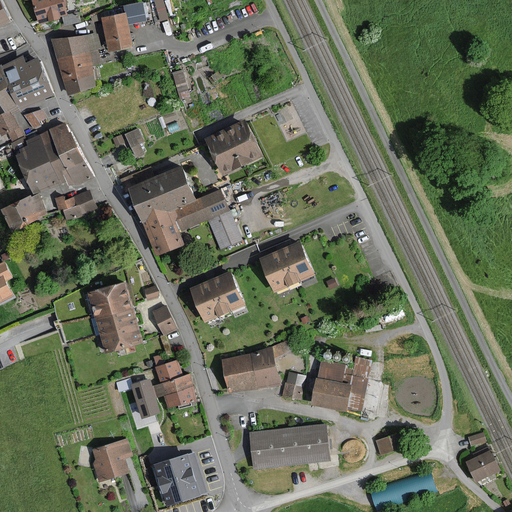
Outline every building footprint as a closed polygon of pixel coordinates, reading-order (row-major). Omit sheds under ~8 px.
[(0,0),(0,24),(11,20),(3,3),(1,0),(0,0)] [(33,0),(39,22),(58,17),(67,15),(63,0),(33,0)] [(143,3),(124,6),(126,14),(103,18),(109,51),(132,46),(130,33),(128,24),(146,20),(143,3)] [(58,59),(65,81),(65,82),(68,94),(95,86),(93,75),(92,66),(100,65),(98,49),(101,49),(98,34),(87,35),(52,40),(58,59)] [(0,102),(5,113),(0,116),(0,130),(2,135),(8,132),(12,140),(25,134),(21,126),(19,127),(19,126),(13,113),(19,110),(54,94),(37,59),(26,65),(22,58),(19,60),(1,68),(1,67),(0,67),(0,102)] [(181,96),(192,94),(186,66),(174,69),(181,96)] [(42,110),(25,115),(34,128),(44,124),(42,121),(48,117),(42,110)] [(226,131),(207,140),(223,174),(262,156),(246,121),(226,131)] [(59,183),(68,179),(70,184),(78,183),(80,183),(92,178),(68,124),(48,132),(39,136),(27,141),(25,138),(13,143),(18,155),(35,194),(50,188),(60,184),(59,183)] [(124,142),(121,135),(114,138),(117,145),(124,142)] [(157,254),(183,243),(178,231),(208,218),(220,248),(241,239),(229,210),(221,190),(194,201),(181,169),(155,179),(150,169),(122,180),(127,191),(130,190),(138,210),(143,222),(150,239),(157,254)] [(96,209),(89,192),(74,198),(65,201),(63,197),(56,199),(61,211),(64,209),(68,219),(84,214),(96,209)] [(31,196),(3,210),(13,230),(47,214),(44,208),(38,195),(32,198),(31,196)] [(282,252),(262,261),(275,290),(314,273),(301,244),(282,252)] [(5,263),(0,266),(0,301),(12,295),(4,280),(12,276),(5,263)] [(211,283),(193,290),(205,321),(244,305),(232,274),(211,283)] [(145,287),(149,298),(163,294),(159,283),(145,287)] [(124,284),(90,293),(107,351),(141,341),(124,284)] [(168,305),(154,311),(166,335),(180,328),(168,305)] [(279,382),(271,349),(251,354),(224,360),(231,393),(258,386),(266,385),(279,382)] [(196,399),(195,393),(193,386),(191,380),(190,376),(183,377),(180,368),(178,361),(166,365),(163,355),(156,357),(159,367),(157,367),(161,384),(152,387),(150,380),(133,385),(143,417),(159,412),(155,399),(155,397),(165,394),(169,407),(196,399)] [(371,360),(357,358),(355,367),(345,365),(323,361),(319,379),(317,378),(312,404),(346,410),(347,407),(361,410),(368,378),(371,360)] [(284,395),(301,399),(304,387),(306,376),(290,373),(288,384),(286,383),(284,395)] [(325,426),(252,434),(255,468),(329,460),(325,426)] [(399,433),(378,440),(382,454),(404,448),(399,433)] [(483,433),(469,437),(472,446),(486,441),(483,433)] [(93,450),(96,459),(94,464),(100,481),(128,472),(124,458),(132,455),(127,439),(93,450)] [(490,451),(468,462),(476,480),(499,469),(490,451)] [(206,493),(193,454),(188,456),(155,466),(168,505),(200,494),(206,493)] [(435,471),(373,485),(377,503),(439,490),(435,471)]
